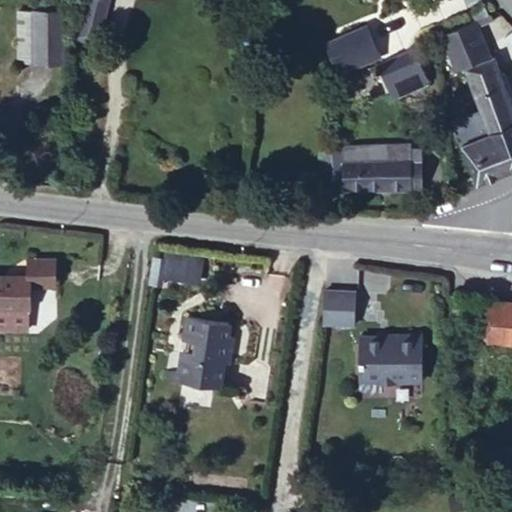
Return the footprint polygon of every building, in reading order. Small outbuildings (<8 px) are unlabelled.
[(86,0),(73,29),(89,38),(105,0),(86,0)] [(30,8),(31,20),(37,22),(60,19),(59,4),(30,8)] [(37,22),(41,73),(65,71),(60,19),(37,22)] [(16,77),(41,73),(37,22),(31,20),(12,22),(16,77)] [(346,40),(359,69),(398,54),(385,24),(346,40)] [(503,58),(491,27),(456,41),(469,72),(503,58)] [(445,86),(432,49),(393,63),(404,101),(445,86)] [(492,187),(511,178),(511,93),(502,67),(478,75),(495,119),(505,141),(479,153),(492,187)] [(505,141),(495,119),(470,129),(479,153),(505,141)] [(348,144),(349,160),(392,160),(392,144),(348,144)] [(343,182),(343,145),(330,146),(330,181),(343,182)] [(414,186),(425,185),(425,145),(414,145),(413,161),(414,186)] [(349,160),(349,182),(414,186),(413,161),(392,160),(349,160)] [(17,248),(18,266),(19,271),(42,270),(42,248),(17,248)] [(141,248),(138,276),(154,279),(159,251),(141,248)] [(18,266),(0,266),(0,321),(23,321),(19,271),(18,266)] [(350,283),(319,281),(319,314),(348,314),(350,283)] [(221,302),(173,296),(171,319),(179,320),(177,331),(172,330),(168,357),(163,357),(162,366),(212,371),(215,345),(221,345),(225,316),(220,315),(221,302)] [(511,297),(487,296),(487,328),(511,330),(511,297)] [(385,323),(356,325),(356,366),(371,367),(372,372),(391,371),(391,365),(416,366),(414,321),(385,320),(385,323)] [(511,441),(499,441),(498,478),(511,478),(511,441)]
